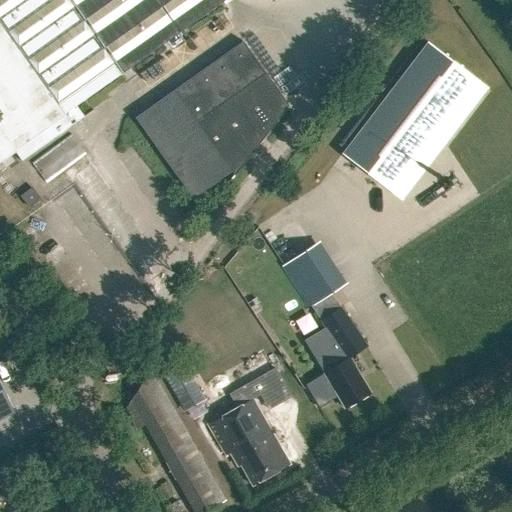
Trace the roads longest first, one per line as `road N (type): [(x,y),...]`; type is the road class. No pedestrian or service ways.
road 1 (tertiary): [(114,511),(60,359),(0,274)]
road 2 (tertiary): [(511,384),(292,511)]
